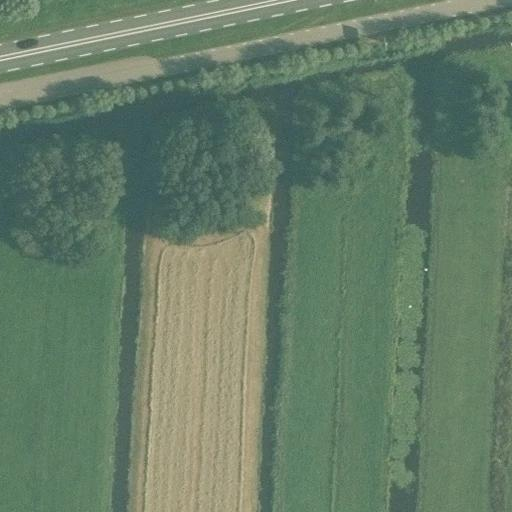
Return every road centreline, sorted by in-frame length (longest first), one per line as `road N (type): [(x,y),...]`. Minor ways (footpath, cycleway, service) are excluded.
road 1 (unclassified): [(484,0),(0,95)]
road 2 (primary): [(0,57),(274,0)]
